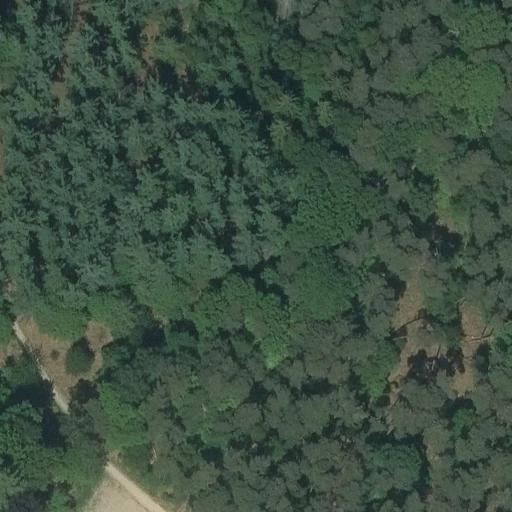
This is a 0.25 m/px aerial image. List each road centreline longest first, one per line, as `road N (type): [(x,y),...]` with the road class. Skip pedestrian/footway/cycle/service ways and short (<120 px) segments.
road 1 (track): [(511,68),(83,445)]
road 2 (track): [(306,245),(219,0)]
road 3 (track): [(83,445),(170,490),(187,511)]
